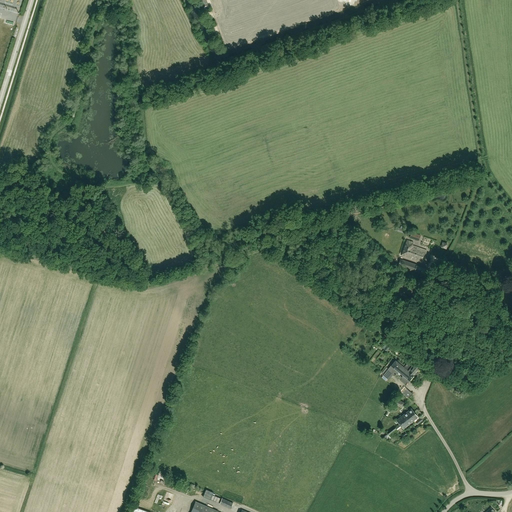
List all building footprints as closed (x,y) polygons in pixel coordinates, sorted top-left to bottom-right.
[(422,263),(426,250),(412,245),(414,242),(407,240),(402,255),(422,263)] [(416,265),(404,261),(402,267),(424,275),(426,269),(416,265)] [(413,289),(410,286),(411,285),(404,280),(399,288),(409,295),(413,289)] [(397,361),(396,362),(413,375),(419,367),(410,360),(404,367),(397,361)] [(391,366),(383,375),(388,379),(394,371),(396,374),(398,371),(401,374),(403,375),(401,378),(407,382),(409,380),(413,375),(396,362),(395,361),(391,366)] [(404,404),(394,398),(392,402),(402,408),(404,404)] [(396,420),(400,425),(414,413),(411,409),(396,420)] [(418,418),(414,413),(400,425),(384,437),(385,439),(389,436),(401,427),(403,429),(418,418)] [(220,498),(212,495),(210,500),(218,503),(220,498)] [(230,509),(233,503),(222,498),(219,504),(230,509)] [(218,511),(219,511),(195,502),(190,511),(218,511)]
